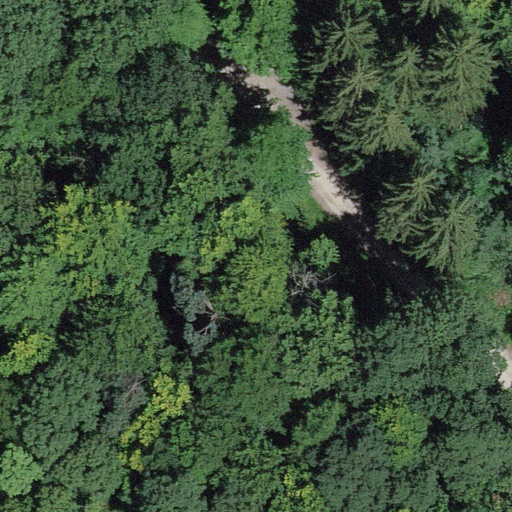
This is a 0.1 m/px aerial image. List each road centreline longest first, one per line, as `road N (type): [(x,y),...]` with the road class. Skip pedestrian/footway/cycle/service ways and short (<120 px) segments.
road 1 (track): [(224,81),(325,191),(511,364)]
road 2 (track): [(224,81),(418,0)]
